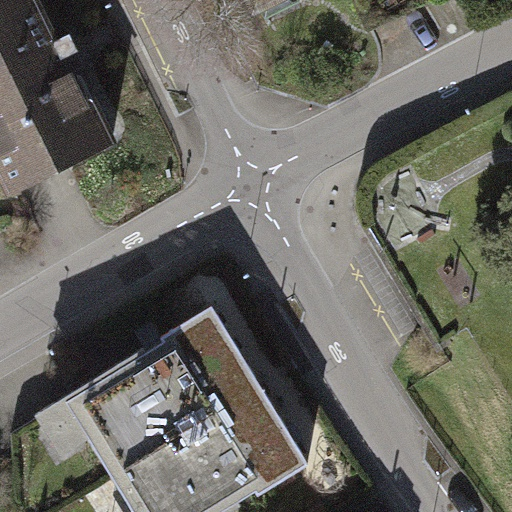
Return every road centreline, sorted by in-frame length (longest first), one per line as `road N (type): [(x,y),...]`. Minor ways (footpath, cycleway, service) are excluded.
road 1 (residential): [(252,182),(453,511)]
road 2 (residential): [(252,182),(0,340)]
road 3 (residential): [(511,47),(252,182)]
road 4 (residential): [(162,0),(252,182)]
